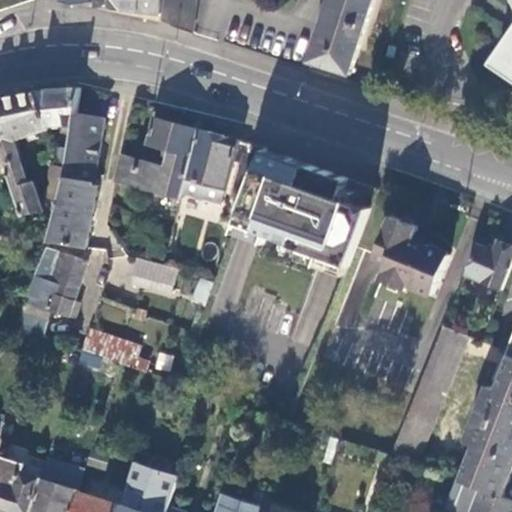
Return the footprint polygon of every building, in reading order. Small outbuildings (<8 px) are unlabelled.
[(165,0),(98,0),(98,2),(97,6),(163,15),(165,0)] [(165,0),(163,15),(162,21),(193,31),(197,0),(165,0)] [(332,0),(313,60),(353,75),(377,0),(332,0)] [(511,44),(499,64),(511,73),(511,44)] [(78,112),(83,86),(40,89),(53,126),(75,123),(78,112)] [(53,126),(40,89),(0,97),(0,141),(1,144),(25,214),(44,208),(35,179),(30,181),(17,138),(53,126)] [(106,116),(78,112),(75,123),(67,170),(65,177),(95,182),(95,178),(106,116)] [(166,165),(124,154),(118,179),(183,197),(188,176),(201,128),(155,116),(148,143),(170,149),(166,165)] [(241,138),(201,128),(188,176),(227,188),(241,138)] [(511,144),(511,135),(496,130),(494,138),(511,144)] [(342,195),(349,176),(293,157),(276,151),(266,147),(235,231),(236,232),(239,222),(250,226),(258,228),(267,231),(264,241),(265,242),(268,232),(292,240),(292,244),(350,264),(372,206),(342,195)] [(61,168),(58,153),(48,154),(51,164),(61,168)] [(65,177),(67,170),(61,168),(51,164),(46,193),(61,196),(65,177)] [(100,183),(95,182),(65,177),(61,196),(51,238),(89,245),(100,183)] [(414,240),(417,233),(420,225),(394,215),(374,268),(384,273),(382,278),(408,288),(410,283),(436,294),(451,254),(426,244),(414,240)] [(428,237),(417,233),(414,240),(426,244),(428,237)] [(483,235),(480,242),(467,273),(506,288),(511,271),(511,243),(494,236),(493,239),(483,235)] [(47,247),(40,260),(22,298),(52,308),(70,315),(75,300),(89,260),(69,254),(67,259),(55,255),(57,250),(47,247)] [(69,254),(57,250),(55,255),(67,259),(69,254)] [(181,268),(141,258),(134,284),(174,295),(181,268)] [(205,305),(212,282),(198,278),(191,301),(205,305)] [(52,308),(22,298),(9,325),(41,336),(52,308)] [(75,300),(70,315),(77,317),(83,301),(75,300)] [(99,303),(97,321),(164,327),(165,321),(146,319),(147,308),(99,303)] [(472,336),(446,326),(394,453),(420,463),(472,336)] [(90,328),(84,350),(123,363),(133,367),(136,359),(140,345),(90,328)] [(154,368),(169,372),(173,356),(158,352),(154,368)] [(478,443),(464,479),(483,486),(505,495),(511,476),(511,357),(499,390),(490,386),(469,440),(478,443)] [(133,367),(145,371),(147,363),(136,359),(133,367)] [(0,505),(21,511),(30,511),(42,477),(21,470),(18,479),(11,477),(8,486),(0,483),(0,505)] [(72,511),(79,491),(80,489),(42,477),(30,511),(72,511)] [(265,511),(270,499),(272,494),(228,479),(216,511),(265,511)] [(511,511),(511,497),(505,495),(483,486),(472,511),(511,511)] [(119,511),(122,504),(79,491),(72,511),(119,511)] [(302,498),(300,508),(310,511),(315,511),(319,504),(302,498)] [(310,511),(300,508),(270,499),(265,511),(310,511)]
